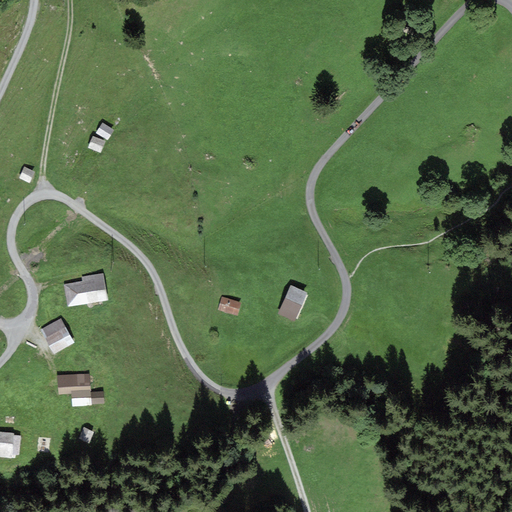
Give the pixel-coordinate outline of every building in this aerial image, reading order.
[(101,121),(95,131),(106,139),(113,129),(101,121)] [(92,134),(87,145),(99,151),(105,140),(92,134)] [(20,176),(31,180),(35,168),(25,164),(20,176)] [(92,175),(83,184),(92,192),(100,183),(92,175)] [(61,284),(66,306),(99,299),(94,276),(61,284)] [(291,287),(280,312),(293,317),(304,293),(291,287)] [(223,300),(221,308),(236,312),(238,304),(223,300)] [(39,327),(52,352),(74,341),(61,316),(39,327)] [(103,401),(102,389),(90,390),(89,375),(56,377),(57,393),(70,392),(71,403),(103,401)] [(82,424),(77,436),(89,441),(94,429),(82,424)] [(0,454),(18,456),(20,431),(0,429),(0,454)]
